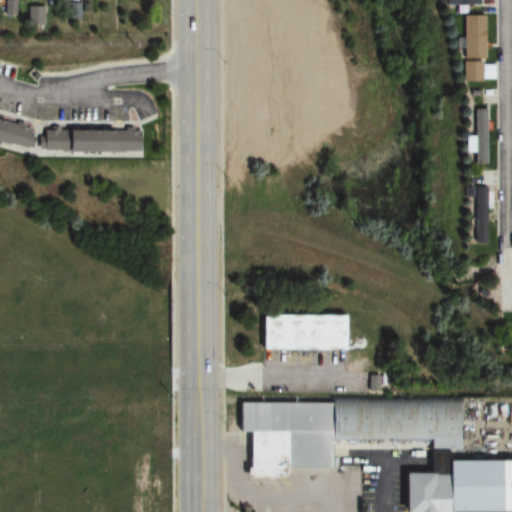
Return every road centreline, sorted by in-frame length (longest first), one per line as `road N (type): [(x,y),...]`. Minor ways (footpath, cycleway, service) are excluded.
road 1 (secondary): [(197,325),(197,0)]
road 2 (residential): [(505,0),(505,270),(511,286)]
road 3 (secondary): [(199,511),(197,325)]
